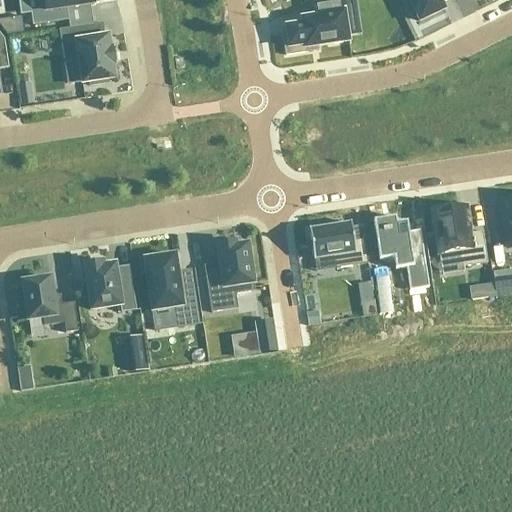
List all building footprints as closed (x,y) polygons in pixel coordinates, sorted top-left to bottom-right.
[(37,0),(40,14),(29,15),(31,29),(67,23),(66,11),(93,7),(93,6),(97,5),(96,0),(37,0)] [(406,0),(418,24),(443,12),(437,0),(406,0)] [(286,39),(282,39),(285,58),(306,55),(306,51),(347,44),(341,1),(314,6),(316,19),(300,21),(300,26),(284,29),(286,39)] [(139,21),(136,8),(117,13),(120,26),(139,21)] [(24,36),(21,19),(0,22),(0,31),(6,39),(24,36)] [(107,82),(113,81),(111,68),(113,68),(110,51),(109,51),(107,39),(103,39),(88,42),(86,28),(58,33),(62,60),(77,58),(81,86),(88,85),(89,89),(107,86),(107,82)] [(511,201),(501,203),(508,251),(511,250),(511,201)] [(435,214),(431,214),(439,260),(460,257),(462,270),(486,266),(479,222),(467,224),(465,209),(449,211),(449,208),(435,210),(435,214)] [(394,220),(372,223),(378,262),(391,260),(393,271),(405,270),(409,293),(428,290),(419,231),(407,233),(405,224),(395,226),(394,220)] [(309,233),(308,233),(312,263),(314,263),(333,260),(335,271),(367,267),(363,243),(352,244),(350,231),(350,226),(348,226),(348,227),(334,229),(323,230),(323,231),(309,233)] [(219,270),(203,272),(210,316),(236,312),(234,297),(253,294),(246,247),(234,248),(233,244),(216,247),(219,270)] [(193,296),(180,298),(174,260),(157,262),(156,258),(139,261),(142,279),(146,279),(151,316),(174,312),(177,332),(198,329),(193,296)] [(120,315),(135,313),(129,276),(129,277),(116,279),(114,270),(114,267),(102,269),(101,265),(83,267),(90,313),(119,308),(120,315)] [(511,273),(492,276),(496,298),(511,295),(511,273)] [(49,281),(21,285),(27,323),(42,321),(43,329),(63,326),(64,336),(77,334),(73,305),(60,307),(59,299),(52,301),(49,281)] [(484,289),(486,300),(495,299),(493,287),(484,289)] [(270,325),(253,328),(257,356),(275,353),(270,325)] [(125,356),(141,354),(139,340),(123,342),(125,356)]
